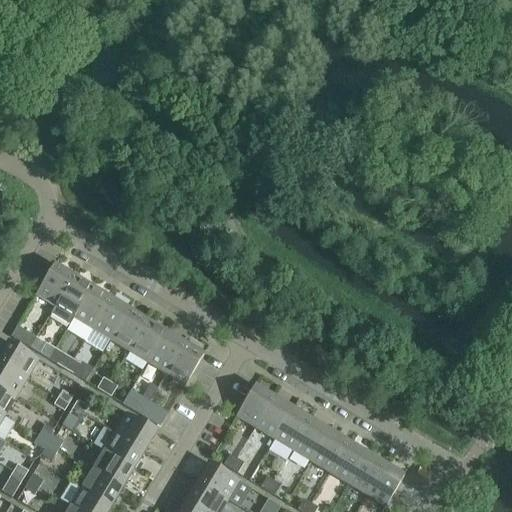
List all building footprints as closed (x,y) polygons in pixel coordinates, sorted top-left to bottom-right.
[(36,297),(55,309),(74,278),(54,266),(36,297)] [(70,325),(73,320),(92,289),(74,278),(55,309),(52,314),(70,325)] [(92,331),(111,300),(92,289),(73,320),(92,331)] [(110,342),(129,312),(111,300),(92,331),(110,342)] [(129,353),(147,323),(129,312),(110,342),(129,353)] [(147,365),(166,334),(147,323),(129,353),(147,365)] [(30,350),(36,339),(17,328),(11,338),(30,350)] [(166,376),(184,345),(166,334),(147,365),(166,376)] [(36,339),(30,350),(49,361),(55,350),(36,339)] [(39,362),(8,343),(0,356),(0,364),(27,381),(39,362)] [(185,387),(204,357),(184,345),(166,376),(185,387)] [(55,350),(49,361),(67,372),(73,362),(55,350)] [(73,362),(67,372),(85,383),(93,371),(81,364),(80,366),(73,362)] [(27,381),(0,364),(0,389),(16,400),(27,381)] [(104,380),(97,390),(104,395),(110,384),(104,380)] [(111,399),(117,388),(110,384),(104,395),(111,399)] [(255,388),(236,418),(255,430),(274,399),(255,388)] [(16,400),(0,389),(0,415),(5,418),(16,400)] [(131,392),(123,406),(134,413),(141,417),(147,406),(149,403),(131,392)] [(73,399),(62,393),(58,400),(68,406),(73,399)] [(274,441),(292,410),(274,399),(255,430),(274,441)] [(54,407),(64,413),(68,406),(58,400),(54,407)] [(88,408),(78,402),(73,409),(84,415),(88,408)] [(147,406),(141,417),(148,421),(160,428),(168,415),(149,403),(147,406)] [(67,420),(77,427),(84,415),(73,409),(67,420)] [(292,452),(311,421),(292,410),(274,441),(292,452)] [(157,434),(126,415),(115,434),(145,453),(157,434)] [(311,463),(329,433),(311,421),(292,452),(311,463)] [(43,431),(38,438),(49,444),(53,437),(43,431)] [(329,433),(311,463),(329,475),(348,444),(329,433)] [(103,453),(134,471),(145,453),(115,434),(103,453)] [(49,444),(59,451),(63,444),(53,437),(49,444)] [(38,438),(34,445),(44,451),(49,444),(38,438)] [(44,451),(55,457),(59,451),(49,444),(44,451)] [(348,444),(329,475),(348,486),(366,455),(348,444)] [(92,471),(123,490),(134,471),(103,453),(92,471)] [(366,455),(348,486),(366,497),(385,466),(366,455)] [(230,456),(224,467),(230,471),(237,461),(230,456)] [(237,475),(244,465),(237,461),(230,471),(237,475)] [(239,483),(208,465),(197,484),(228,502),(239,483)] [(385,509),(404,478),(385,466),(366,497),(385,509)] [(28,473),(17,467),(13,474),(24,480),(28,473)] [(81,489),(112,508),(123,490),(92,471),(81,489)] [(2,492),(13,498),(24,480),(13,474),(2,492)] [(44,482),(33,476),(29,483),(39,489),(44,482)] [(267,479),(260,489),(267,493),(274,483),(267,479)] [(25,490),(35,496),(39,489),(29,483),(25,490)] [(274,498),(281,487),(274,483),(267,493),(274,498)] [(221,511),(228,502),(197,484),(186,502),(201,511),(221,511)] [(70,508),(76,511),(109,511),(112,508),(81,489),(70,508)] [(304,501),(297,511),(298,511),(306,511),(311,505),(304,501)] [(201,511),(186,502),(180,511),(201,511)]
